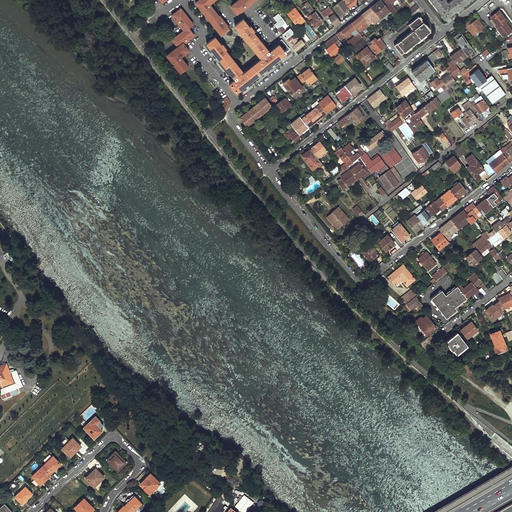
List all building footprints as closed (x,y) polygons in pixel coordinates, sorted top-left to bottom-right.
[(197,0),(195,2),(221,35),(228,29),(226,26),(227,25),(219,15),(218,15),(209,4),(213,0),(197,0)] [(236,0),(230,5),(237,13),(240,11),(241,12),(251,4),(250,3),(253,0),(255,0),(256,0),(255,0),(236,0)] [(338,3),(333,7),(340,15),(348,9),(341,0),(335,0),(338,3)] [(341,0),(348,9),(358,1),(356,0),(341,0)] [(381,0),(379,0),(371,7),(379,17),(380,19),(382,17),(378,11),(385,5),(381,0)] [(381,0),(385,5),(389,10),(392,13),(393,14),(397,11),(393,6),(394,6),(392,3),(391,0),(381,0)] [(430,0),(445,19),(469,0),(449,0),(447,2),(446,0),(430,0)] [(329,6),(325,9),(326,14),(328,16),(330,19),(335,26),(341,21),(329,6)] [(371,7),(362,15),(369,24),(372,21),(375,25),(381,20),(380,19),(379,17),(371,7)] [(296,8),(288,13),(294,21),(297,25),(305,19),(298,11),(296,8)] [(173,50),(167,55),(181,72),(185,69),(188,67),(180,56),(188,50),(184,44),(188,41),(187,40),(194,34),(188,27),(192,24),(187,18),(180,9),(172,15),(184,30),(179,35),(172,39),(178,46),(173,50)] [(315,11),(308,17),(316,27),(320,24),(321,25),(324,22),(315,11)] [(499,11),(491,17),(498,26),(497,27),(503,37),(511,31),(505,22),(507,21),(499,11)] [(275,24),(288,42),(291,39),(293,38),(290,34),(293,31),(290,28),(287,30),(283,25),(281,23),(285,21),(279,13),(274,17),(277,22),(275,24)] [(362,15),(352,23),(358,31),(363,37),(365,39),(368,37),(375,32),(373,29),(365,35),(362,31),(369,25),(369,24),(362,15)] [(413,29),(394,44),(401,53),(430,30),(419,16),(409,24),(413,29)] [(464,22),(461,24),(465,31),(469,28),(473,34),(482,27),(480,24),(481,23),(477,18),(471,23),(469,21),(465,23),(464,22)] [(214,37),(207,43),(213,51),(234,77),(236,76),(237,77),(230,83),(236,92),(289,49),(282,39),(278,42),(279,44),(267,53),(266,52),(268,50),(253,31),(254,30),(251,26),(249,27),(243,19),(235,26),(260,57),(262,55),(263,57),(241,74),(240,72),(242,71),(225,49),(226,48),(223,44),(221,45),(214,37)] [(352,23),(347,26),(351,32),(352,31),(354,34),(358,31),(352,23)] [(347,26),(337,34),(339,36),(341,39),(346,36),(348,39),(352,35),(350,33),(351,32),(347,26)] [(356,36),(348,42),(351,46),(363,37),(358,31),(354,34),(356,36)] [(460,31),(453,37),(460,47),(467,41),(460,31)] [(305,33),(301,36),(306,42),(310,39),(305,33)] [(335,35),(325,43),(332,51),(336,47),(339,46),(342,43),(337,37),(335,35)] [(365,48),(357,55),(364,64),(374,56),(372,53),(374,51),(371,48),(368,43),(365,39),(363,37),(351,46),(356,52),(363,46),(365,48)] [(368,37),(365,39),(368,43),(371,48),(374,51),(376,53),(386,45),(380,38),(377,41),(375,38),(371,41),(368,37)] [(291,39),(288,42),(296,51),(305,44),(301,39),(297,43),(295,44),(295,43),(296,42),(294,39),(292,40),(291,39)] [(471,49),(472,48),(467,41),(460,47),(461,48),(458,51),(463,59),(473,52),(471,49)] [(508,50),(503,50),(504,57),(511,55),(511,46),(507,47),(508,50)] [(458,51),(450,57),(451,57),(454,62),(456,61),(458,63),(463,59),(458,51)] [(433,52),(426,58),(427,59),(428,61),(430,64),(438,58),(433,52)] [(340,54),(334,58),(338,64),(344,59),(340,54)] [(387,61),(384,64),(390,71),(393,68),(387,61)] [(418,68),(413,73),(418,80),(424,75),(425,77),(434,69),(430,64),(428,61),(421,66),(420,65),(417,67),(418,68)] [(453,64),(446,69),(449,73),(451,76),(452,78),(461,72),(460,71),(454,62),(453,64)] [(467,71),(466,72),(469,76),(469,75),(477,86),(476,87),(479,91),(482,89),(492,102),(505,93),(491,75),(486,79),(475,64),(467,71)] [(309,67),(301,74),(306,80),(309,84),(318,78),(309,67)] [(511,67),(499,70),(500,74),(502,74),(503,79),(511,77),(511,67)] [(449,73),(441,79),(447,87),(445,89),(450,97),(452,99),(456,96),(449,86),(455,82),(455,81),(452,78),(451,76),(449,73)] [(301,74),(297,77),(302,83),(306,80),(301,74)] [(288,78),(282,83),(293,96),(303,88),(293,75),(291,76),(292,77),(289,79),(288,78)] [(353,75),(343,83),(345,85),(355,78),(353,75)] [(355,78),(345,85),(352,94),(356,91),(355,90),(361,85),(355,78)] [(399,82),(395,85),(396,86),(402,95),(415,86),(408,78),(404,81),(400,84),(399,82)] [(437,78),(430,83),(432,86),(431,87),(434,91),(436,90),(442,86),(444,90),(445,89),(447,87),(441,79),(439,81),(437,78)] [(391,79),(387,82),(392,89),(396,86),(395,85),(391,79)] [(345,85),(336,92),(343,101),(352,94),(345,85)] [(374,93),(367,99),(373,107),(386,97),(379,89),(374,93)] [(436,96),(435,97),(439,102),(441,104),(450,97),(445,89),(444,90),(439,93),(436,96)] [(431,91),(423,97),(427,103),(435,97),(436,96),(432,90),(431,91)] [(328,95),(335,103),(338,100),(331,92),(328,95)] [(328,95),(318,103),(319,104),(326,113),(336,105),(335,103),(328,95)] [(483,98),(480,95),(472,100),(470,98),(468,99),(470,103),(472,105),(479,113),(487,107),(482,99),(483,98)] [(274,97),(271,99),(281,112),(291,105),(285,97),(278,103),(274,97)] [(427,103),(424,106),(427,110),(430,107),(431,108),(439,102),(435,97),(427,103)] [(265,98),(241,118),(247,126),(272,106),(265,98)] [(229,99),(222,100),(223,108),(230,107),(229,99)] [(405,99),(395,107),(402,117),(409,112),(411,115),(415,112),(405,99)] [(472,105),(470,103),(463,108),(465,111),(462,113),(464,116),(471,125),(478,119),(474,113),(476,111),(472,105)] [(313,109),(311,111),(317,120),(326,113),(319,104),(313,109)] [(360,104),(358,107),(365,117),(368,114),(360,104)] [(357,106),(337,122),(340,125),(341,126),(342,128),(347,123),(349,125),(353,121),(355,125),(365,117),(358,107),(357,106)] [(411,115),(409,117),(412,122),(418,117),(427,110),(424,106),(415,112),(411,115)] [(449,109),(448,110),(456,121),(460,118),(457,115),(461,112),(458,107),(452,112),(449,109)] [(379,109),(376,111),(385,124),(388,121),(379,109)] [(311,111),(301,118),(308,127),(317,120),(311,111)] [(299,116),(290,124),(299,135),(308,127),(301,118),(299,116)] [(471,125),(464,116),(461,118),(468,128),(471,125)] [(412,122),(408,125),(414,133),(418,129),(416,126),(422,122),(418,117),(412,122)] [(399,126),(395,121),(391,123),(387,127),(391,132),(399,126)] [(288,130),(284,133),(288,139),(291,136),(295,141),(301,137),(299,135),(290,124),(286,128),(288,130)] [(330,128),(327,130),(334,140),(338,137),(330,128)] [(511,141),(511,145),(503,153),(510,161),(511,159),(511,135),(506,128),(504,130),(511,138),(509,139),(511,141)] [(381,131),(362,144),(367,150),(386,136),(381,131)] [(478,136),(475,138),(481,146),(484,144),(478,136)] [(320,141),(310,149),(317,157),(327,150),(320,141)] [(503,153),(511,145),(511,141),(504,147),(504,146),(500,149),(503,152),(503,153)] [(422,145),(428,153),(431,150),(425,142),(422,145)] [(350,143),(342,149),(353,162),(357,159),(360,157),(363,154),(360,151),(358,153),(357,151),(353,155),(350,151),(354,148),(350,143)] [(391,144),(379,152),(390,167),(402,159),(391,144)] [(420,147),(412,154),(418,163),(428,155),(421,145),(419,146),(420,147)] [(341,147),(337,150),(341,155),(340,156),(344,161),(345,161),(349,165),(353,162),(342,149),(341,147)] [(361,147),(359,149),(360,151),(363,154),(360,157),(364,163),(369,169),(371,173),(375,169),(377,171),(380,168),(383,173),(378,176),(388,190),(398,182),(395,178),(393,179),(392,179),(390,176),(390,175),(392,173),(389,169),(378,155),(376,156),(375,155),(372,157),(373,159),(369,162),(367,160),(369,158),(361,147)] [(310,149),(302,155),(312,168),(317,165),(319,167),(321,166),(328,175),(330,174),(317,157),(310,149)] [(495,158),(503,152),(500,149),(493,155),(495,158)] [(503,152),(495,158),(502,167),(510,161),(503,153),(503,152)] [(470,153),(464,157),(470,165),(467,168),(476,180),(480,177),(478,174),(484,169),(477,160),(476,160),(470,153)] [(453,155),(445,162),(450,169),(453,172),(462,165),(460,163),(453,155)] [(493,155),(486,161),(489,164),(495,158),(493,155)] [(360,163),(350,170),(356,178),(362,174),(369,169),(364,163),(360,157),(357,159),(360,163)] [(495,158),(489,164),(495,173),(502,167),(495,158)] [(439,161),(431,167),(433,169),(436,166),(438,164),(439,165),(441,164),(439,161)] [(445,162),(442,165),(447,171),(450,169),(445,162)] [(393,166),(389,169),(392,173),(390,175),(390,176),(392,179),(393,179),(395,178),(398,182),(402,179),(393,166)] [(369,169),(362,174),(364,178),(371,173),(369,169)] [(342,177),(337,181),(342,188),(356,178),(350,170),(341,176),(342,177)] [(506,176),(500,181),(505,188),(511,182),(511,177),(511,176),(508,178),(506,176)] [(459,182),(450,189),(457,198),(466,190),(459,182)] [(421,184),(411,193),(413,196),(416,200),(427,192),(421,184)] [(493,186),(486,192),(489,196),(496,204),(503,198),(502,197),(493,186)] [(511,188),(502,197),(503,198),(506,202),(511,196),(511,188)] [(450,189),(439,198),(446,206),(457,198),(450,189)] [(487,198),(493,206),(496,204),(489,196),(487,198)] [(439,198),(435,201),(442,210),(446,206),(439,198)] [(487,198),(476,207),(480,211),(483,209),(486,212),(493,206),(487,198)] [(434,201),(426,207),(432,215),(440,209),(434,201)] [(472,203),(464,210),(470,216),(472,214),(476,219),(479,217),(476,214),(480,211),(476,207),(473,202),(472,203)] [(356,205),(353,208),(358,214),(361,211),(356,205)] [(339,206),(329,215),(336,223),(334,224),(338,229),(350,218),(339,206)] [(416,207),(412,211),(423,224),(431,218),(430,217),(424,209),(422,207),(416,208),(416,207)] [(426,207),(424,209),(430,217),(432,215),(426,207)] [(500,221),(504,226),(506,225),(509,223),(511,220),(511,209),(507,213),(509,215),(500,221)] [(464,210),(451,220),(458,228),(468,220),(471,224),(475,221),(475,220),(476,219),(472,214),(470,216),(464,210)] [(423,224),(412,211),(408,214),(410,217),(406,220),(414,230),(418,227),(419,228),(423,224)] [(329,215),(327,216),(334,224),(336,223),(329,215)] [(451,220),(439,229),(451,243),(453,241),(449,236),(458,228),(451,220)] [(491,226),(494,230),(496,232),(504,226),(500,221),(499,220),(491,226)] [(362,222),(357,226),(362,232),(367,229),(365,226),(362,222)] [(394,228),(391,230),(400,241),(408,235),(398,222),(392,226),(394,228)] [(487,239),(490,243),(499,236),(502,240),(511,233),(506,225),(504,226),(496,232),(489,238),(487,239)] [(488,231),(485,233),(489,238),(496,233),(496,232),(494,230),(490,234),(488,231)] [(440,232),(432,239),(439,249),(448,242),(440,232)] [(481,238),(472,245),(475,249),(477,247),(487,239),(489,238),(485,233),(485,232),(480,236),(481,238)] [(378,240),(377,241),(385,251),(394,243),(387,235),(379,241),(378,240)] [(487,239),(477,247),(481,252),(484,255),(490,251),(494,257),(494,256),(497,259),(499,258),(500,259),(502,258),(501,257),(498,254),(494,248),(490,243),(487,239)] [(368,242),(360,249),(367,258),(366,259),(369,263),(374,258),(375,259),(379,255),(368,242)] [(499,244),(494,248),(498,254),(501,251),(503,250),(499,244)] [(475,249),(465,257),(467,260),(466,260),(470,265),(472,264),(472,265),(482,258),(475,249)] [(427,252),(419,259),(428,271),(436,264),(431,258),(429,255),(427,252)] [(403,265),(388,276),(394,284),(401,279),(402,280),(406,286),(415,280),(403,265)] [(498,265),(494,268),(497,272),(502,279),(507,276),(498,265)] [(443,267),(432,275),(436,281),(447,272),(443,267)] [(468,277),(470,280),(471,281),(476,287),(482,282),(475,272),(468,277)] [(497,272),(491,277),(497,284),(503,280),(502,279),(497,272)] [(456,279),(454,281),(458,285),(467,297),(468,298),(478,290),(476,287),(471,281),(463,288),(456,279)] [(484,284),(481,287),(482,287),(486,293),(489,291),(488,288),(484,284)] [(441,290),(430,298),(446,317),(456,309),(454,306),(467,297),(458,285),(445,295),(441,290)] [(410,289),(401,296),(406,303),(416,297),(410,289)] [(511,298),(510,293),(498,298),(499,301),(502,309),(511,304),(511,298)] [(406,303),(406,304),(410,309),(415,305),(418,309),(422,305),(416,297),(406,303)] [(496,302),(485,310),(492,320),(503,311),(502,309),(499,301),(497,303),(496,302)] [(417,322),(414,325),(424,338),(427,336),(426,335),(435,327),(426,316),(422,319),(421,318),(416,321),(417,322)] [(472,322),(461,330),(466,339),(478,330),(472,322)] [(497,331),(490,333),(495,345),(493,345),(497,353),(507,349),(499,330),(501,330),(499,326),(495,327),(497,331)] [(457,332),(445,341),(452,350),(453,349),(456,353),(467,345),(457,332)] [(0,394),(9,390),(16,388),(23,385),(16,369),(10,372),(7,363),(0,365),(0,394)] [(96,416),(84,427),(94,438),(102,430),(100,428),(104,424),(96,416)] [(72,438),(62,448),(69,455),(75,449),(76,450),(80,446),(72,438)] [(115,451),(106,459),(117,470),(125,462),(115,451)] [(49,453),(43,459),(45,462),(51,456),(49,453)] [(45,462),(42,465),(49,473),(60,463),(52,455),(51,456),(45,462)] [(42,465),(31,475),(38,482),(45,477),(46,477),(50,474),(49,473),(42,465)] [(96,467),(86,476),(94,485),(104,476),(96,467)] [(147,478),(140,484),(148,493),(160,483),(149,472),(145,476),(147,478)] [(22,487),(14,495),(21,502),(26,497),(26,498),(32,492),(23,483),(21,486),(22,487)] [(133,494),(123,504),(129,511),(130,511),(141,502),(133,494)] [(235,506),(243,511),(246,511),(253,503),(244,495),(235,506)] [(83,497),(74,506),(78,511),(89,511),(93,509),(83,497)] [(3,502),(0,505),(0,511),(10,511),(12,511),(3,502)]
